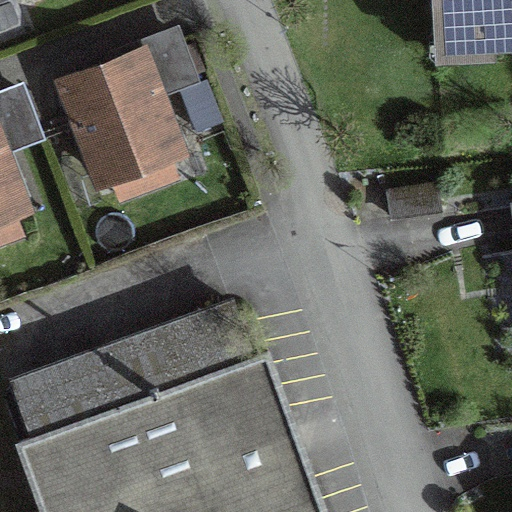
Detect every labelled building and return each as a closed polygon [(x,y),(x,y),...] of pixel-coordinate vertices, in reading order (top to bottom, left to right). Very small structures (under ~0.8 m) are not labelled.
[(511,0),(436,0),(438,40),(511,36),(511,0)] [(66,81),(103,177),(176,149),(140,53),(66,81)] [(0,214),(21,206),(0,151),(0,214)] [(436,182),(387,190),(391,215),(439,208),(436,182)] [(210,371),(250,356),(242,335),(203,349),(210,371)] [(325,511),(267,350),(250,356),(210,371),(18,440),(43,511),(325,511)]
